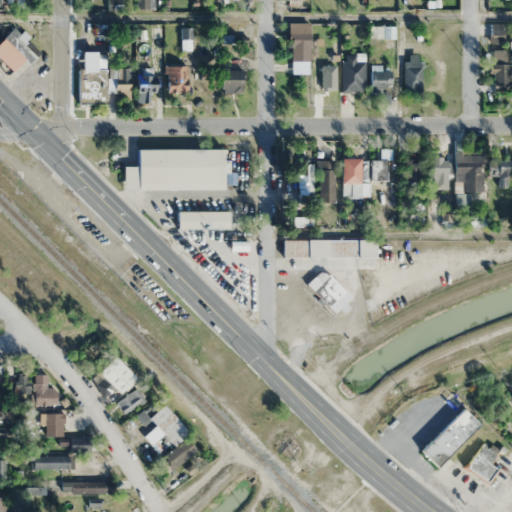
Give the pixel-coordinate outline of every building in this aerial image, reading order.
[(308,22),(288,22),(288,73),(308,73),(308,22)] [(1,56),(10,56),(10,66),(36,66),(36,42),(25,42),(25,31),(1,31),(1,56)] [(506,49),(491,49),(491,91),(506,91),(506,49)] [(402,60),(402,92),(420,92),(420,60),(414,60),(414,54),(409,54),(409,60),(402,60)] [(341,91),(363,91),(363,58),(341,58),(341,91)] [(185,92),(185,65),(163,65),(163,92),(185,92)] [(113,93),(128,93),(128,67),(113,67),(113,93)] [(133,67),(133,92),(154,92),(154,67),(133,67)] [(104,102),(104,68),(77,68),(77,102),(104,102)] [(335,90),(335,68),(321,68),(321,90),(335,90)] [(241,92),(241,69),(217,69),(217,92),(241,92)] [(389,88),(389,69),(368,69),(368,88),(389,88)] [(220,190),(220,149),(135,149),(135,166),(121,166),(121,190),(220,190)] [(453,192),(481,192),(481,151),(453,151),(453,192)] [(426,156),(426,187),(446,187),(446,156),(426,156)] [(357,183),(357,159),(341,159),(341,183),(357,183)] [(318,202),(333,202),(333,160),(318,160),(318,202)] [(385,160),(368,160),(368,181),(385,181),(385,160)] [(420,183),(420,160),(404,160),(404,183),(420,183)] [(510,160),(493,160),(493,187),(510,187),(510,160)] [(311,163),(297,163),(297,196),(311,196),(311,163)] [(226,211),(174,211),(174,229),(226,229),(226,211)] [(61,291),(0,231),(0,265),(44,309),(61,291)] [(373,257),(373,239),(281,239),(281,257),(373,257)] [(304,284),(333,312),(349,296),(321,268),(304,284)] [(135,377),(113,354),(96,371),(118,394),(135,377)] [(28,374),(13,374),(13,393),(28,393),(28,374)] [(45,374),(31,374),(31,405),(55,405),(55,386),(45,386),(45,374)] [(144,400),(135,387),(115,401),(124,414),(144,400)] [(171,470),(195,450),(183,435),(187,432),(163,402),(147,415),(172,446),(160,456),(171,470)] [(477,424),(461,407),(418,449),(434,465),(477,424)] [(61,434),(61,412),(37,412),(37,422),(43,422),(43,434),(61,434)] [(67,450),(87,450),(87,436),(67,436),(67,450)] [(499,467),(490,459),(495,454),(483,443),(463,464),(483,483),(499,467)] [(68,467),(68,455),(31,455),(31,467),(68,467)] [(59,481),(59,493),(112,493),(112,481),(59,481)]
